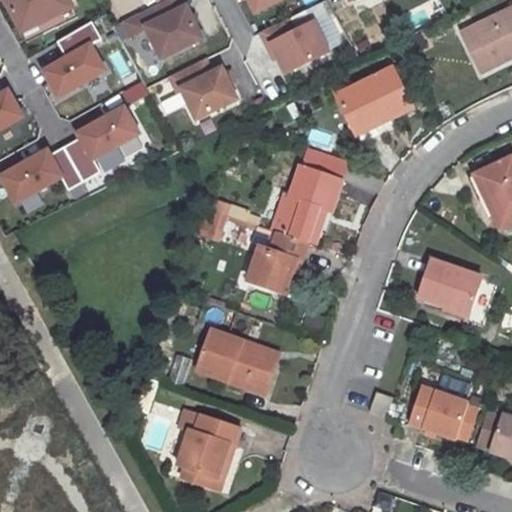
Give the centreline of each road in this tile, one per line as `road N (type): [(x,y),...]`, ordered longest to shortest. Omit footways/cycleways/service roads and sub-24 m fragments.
road 1 (residential): [(511,114),(470,133),(423,171),(389,221),(327,400),(334,453)]
road 2 (residential): [(138,511),(0,263)]
road 3 (residential): [(334,453),(505,511)]
